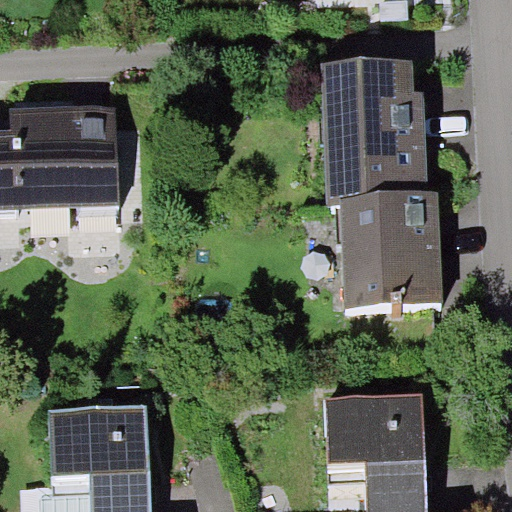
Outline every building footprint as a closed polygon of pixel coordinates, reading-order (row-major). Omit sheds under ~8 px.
[(425,82),(329,85),(333,206),(429,204),(425,82)] [(0,222),(117,217),(112,124),(0,129),(0,222)] [(343,215),(346,319),(451,316),(447,212),(343,215)] [(427,511),(424,401),(327,405),(330,474),(362,474),(363,511),(427,511)] [(152,511),(150,425),(53,428),(56,498),(88,497),(88,511),(152,511)]
